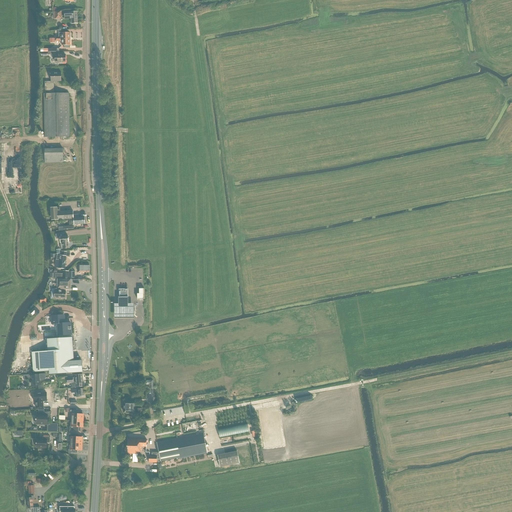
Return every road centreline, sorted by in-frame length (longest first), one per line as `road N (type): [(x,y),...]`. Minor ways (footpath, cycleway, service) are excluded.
road 1 (unclassified): [(87,0),(94,332)]
road 2 (primary): [(100,219),(95,0)]
road 3 (track): [(376,379),(511,353)]
